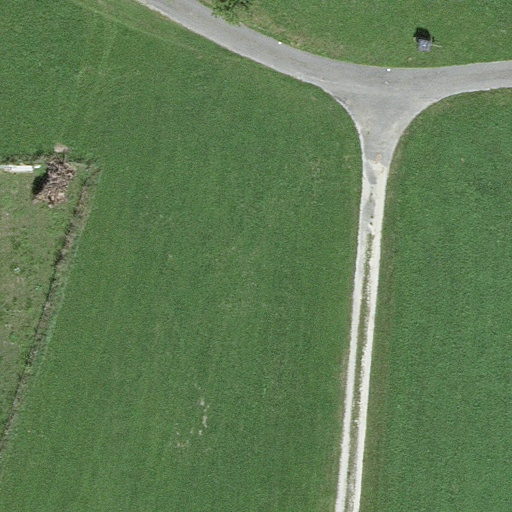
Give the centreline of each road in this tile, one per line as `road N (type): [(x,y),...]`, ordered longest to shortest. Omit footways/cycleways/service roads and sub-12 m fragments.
road 1 (track): [(378,84),(342,511)]
road 2 (residential): [(511,75),(378,84),(319,70),(175,0)]
